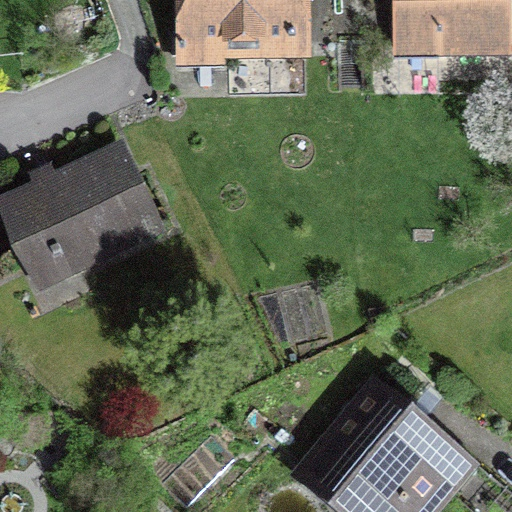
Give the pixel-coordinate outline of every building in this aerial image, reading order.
[(0,0),(0,13),(33,0),(0,0)] [(318,0),(185,0),(188,77),(320,75),(318,0)] [(511,0),(404,0),(404,64),(511,64),(511,0)] [(5,220),(43,308),(172,253),(134,165),(5,220)] [(306,493),(330,511),(453,511),(483,474),(384,396),(306,493)]
